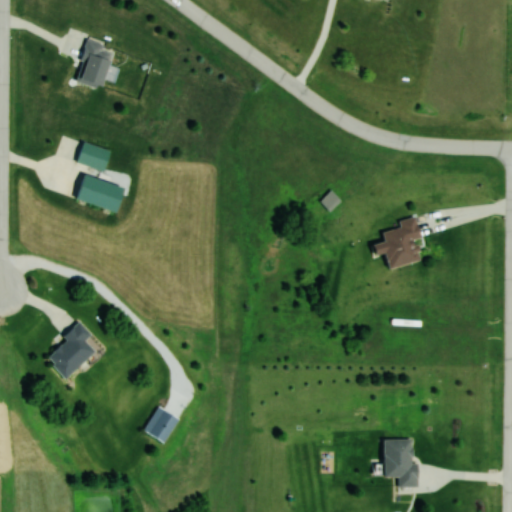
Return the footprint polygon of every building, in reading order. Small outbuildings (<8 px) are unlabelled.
[(101,49),(103,43),(85,39),(74,82),(99,88),(109,51),(101,49)] [(56,157),(102,169),(108,148),(61,136),(56,157)] [(422,259),(412,216),(398,219),(399,226),(381,230),(383,240),(371,243),(373,254),(384,252),(388,267),(422,259)] [(65,339),(45,356),(64,377),(93,351),(82,340),(89,334),(77,320),(61,335),(65,339)] [(161,442),(177,419),(157,406),(141,429),(161,442)] [(382,439),(383,476),(397,476),(397,486),(414,485),(413,438),(382,439)]
